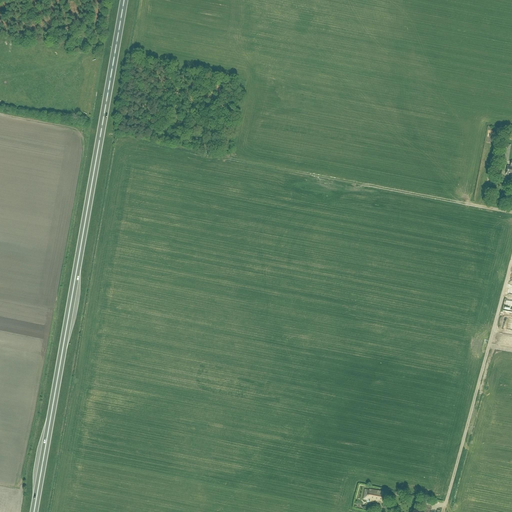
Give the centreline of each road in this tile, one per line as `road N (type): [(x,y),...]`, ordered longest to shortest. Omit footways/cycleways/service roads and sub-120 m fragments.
road 1 (trunk): [(34,511),(124,0)]
road 2 (track): [(0,483),(21,481),(82,143)]
road 3 (track): [(492,208),(143,144)]
road 4 (track): [(511,264),(443,511)]
